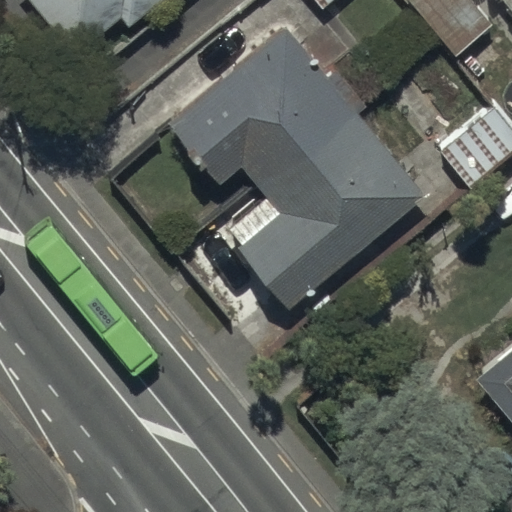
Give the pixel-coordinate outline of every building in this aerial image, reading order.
[(42,0),(77,43),(129,0),(42,0)] [(482,0),(418,0),(451,40),(489,9),(482,0)] [(417,178),(277,7),(161,102),(212,164),(235,145),(261,178),(224,208),(236,223),(232,227),(281,288),(417,178)] [(511,128),(511,118),(490,93),(439,137),(466,169),(511,128)] [(511,405),(511,321),(471,356),(511,405)]
